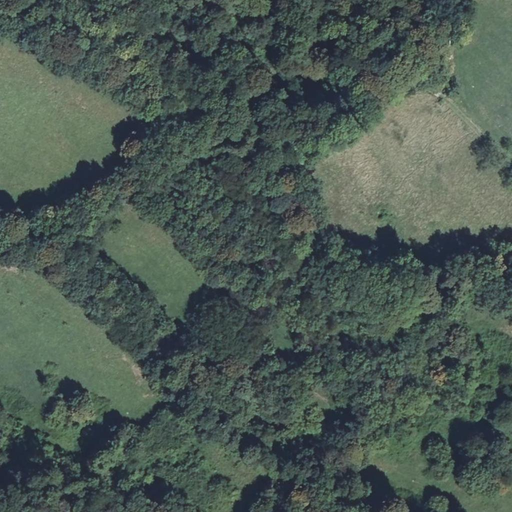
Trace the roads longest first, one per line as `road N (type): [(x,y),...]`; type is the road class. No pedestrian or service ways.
road 1 (track): [(0,14),(228,152),(341,262),(376,275),(414,272),(511,287)]
road 2 (track): [(511,167),(426,89),(387,80),(281,81),(183,0)]
